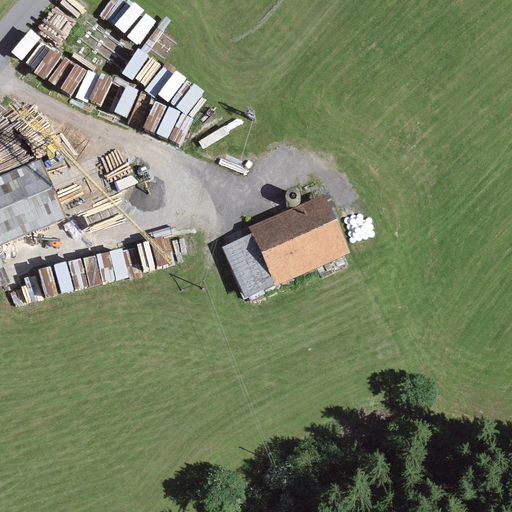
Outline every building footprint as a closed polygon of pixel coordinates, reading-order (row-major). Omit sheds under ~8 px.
[(80,42),(183,102),(165,132),(172,136),(186,111),(197,118),(215,86),(95,16),(80,42)] [(63,86),(81,62),(47,37),(29,61),(63,86)] [(80,98),(121,112),(131,80),(91,67),(80,98)] [(148,94),(136,120),(164,132),(176,106),(148,94)] [(187,115),(174,140),(185,145),(198,120),(187,115)] [(0,246),(59,221),(35,166),(0,180),(0,284),(3,284),(0,277),(0,246)] [(274,285),(271,280),(337,252),(341,250),(322,208),(225,250),(246,297),(274,285)] [(53,297),(94,284),(84,255),(44,269),(53,297)]
